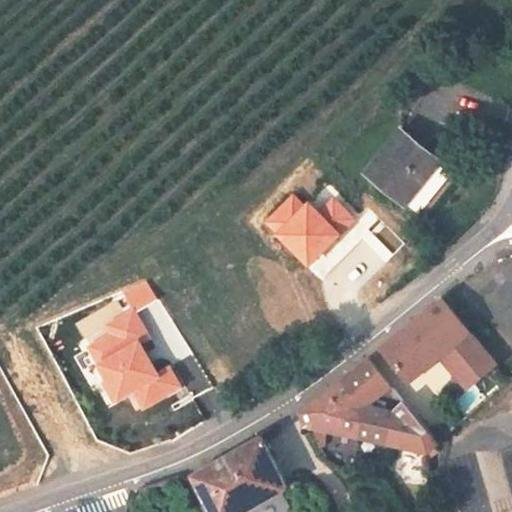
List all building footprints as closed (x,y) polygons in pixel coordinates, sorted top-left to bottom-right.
[(405,203),(440,161),(402,130),(372,168),(372,177),(405,203)] [(441,354),(468,332),(441,298),(382,347),(409,381),(441,354)] [(497,364),(468,332),(441,354),(468,387),(497,364)] [(370,357),(302,412),(307,424),(428,450),(439,441),(370,357)] [(212,511),(242,511),(287,487),(262,435),(192,475),(212,511)]
